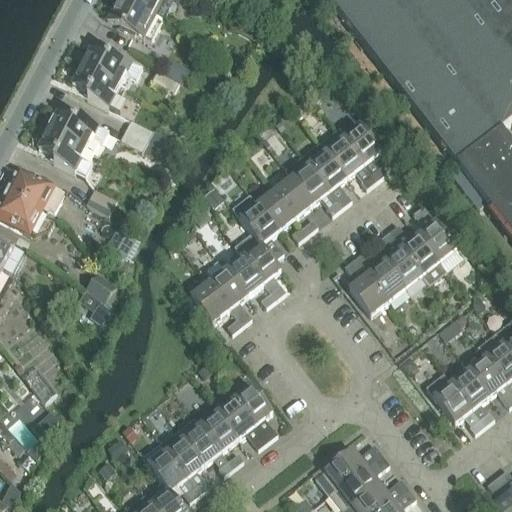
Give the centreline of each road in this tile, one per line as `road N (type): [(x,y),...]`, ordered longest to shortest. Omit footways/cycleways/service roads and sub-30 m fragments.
road 1 (residential): [(0,161),(85,0)]
road 2 (residential): [(391,189),(310,252),(307,305)]
road 3 (residential): [(331,422),(279,355),(275,329),(307,305)]
road 4 (residential): [(230,497),(331,422)]
